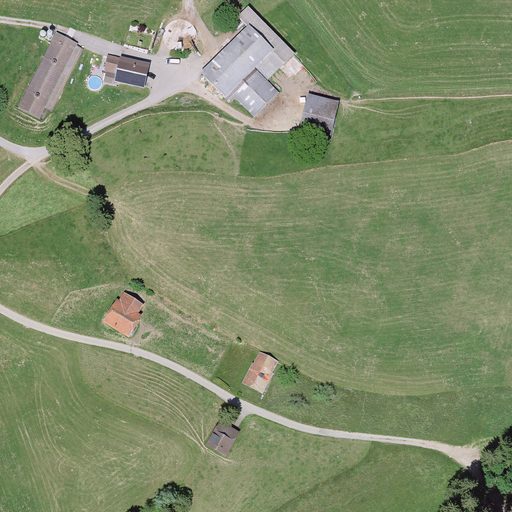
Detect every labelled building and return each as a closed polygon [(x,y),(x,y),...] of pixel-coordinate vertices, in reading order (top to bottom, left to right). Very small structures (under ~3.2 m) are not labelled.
[(265,82),(281,65),(242,28),(196,75),(230,108),(235,102),(252,119),(277,93),(265,82)] [(40,121),(75,44),(53,34),(17,110),(40,121)] [(140,89),(145,65),(105,57),(102,70),(105,71),(103,83),(111,85),(112,83),(140,89)] [(336,102),(305,96),(297,133),(328,139),(336,102)] [(140,305),(122,294),(116,303),(113,301),(98,324),(124,340),(138,317),(135,315),(140,305)] [(276,363),(257,352),(240,384),(259,395),(276,363)] [(236,432),(217,421),(203,446),(222,457),(236,432)]
